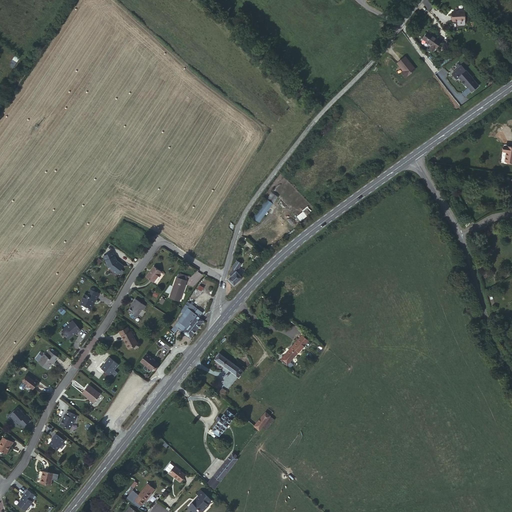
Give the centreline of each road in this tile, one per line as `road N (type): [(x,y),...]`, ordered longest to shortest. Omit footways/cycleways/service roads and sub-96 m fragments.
road 1 (residential): [(223,277),(158,240),(0,483)]
road 2 (tertiary): [(419,0),(249,206),(223,277)]
road 3 (secondary): [(413,155),(301,238),(223,318)]
road 4 (secondary): [(223,318),(67,511)]
road 5 (unclassified): [(457,235),(488,330),(511,368)]
road 6 (secondary): [(511,85),(413,155)]
